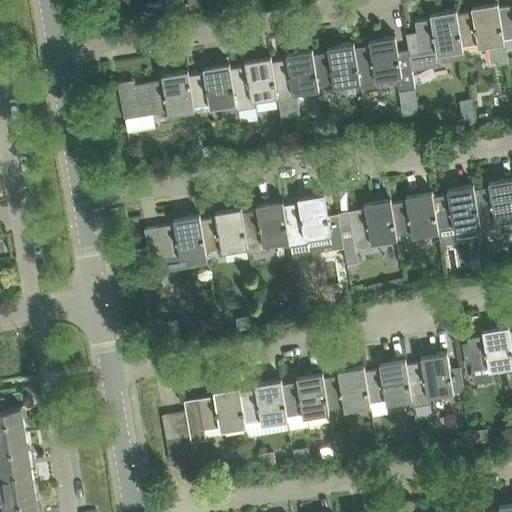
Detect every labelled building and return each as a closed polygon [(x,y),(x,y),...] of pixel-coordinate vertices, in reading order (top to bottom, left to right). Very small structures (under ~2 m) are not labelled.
[(163,0),(156,0),(157,12),(165,11),(163,0)] [(507,62),(504,42),(505,41),(505,38),(499,7),(498,1),(472,5),(473,11),(458,14),(463,45),(478,42),(479,46),(488,44),(490,61),(498,60),(498,63),(507,62)] [(511,4),(499,7),(505,38),(511,36),(511,4)] [(417,31),(407,32),(409,49),(411,57),(413,69),(442,64),(442,62),(465,58),(464,48),(463,45),(458,14),(457,8),(438,11),(430,12),(431,18),(415,21),(417,31)] [(370,44),(355,47),(361,82),(362,87),(380,84),(379,79),(387,77),(388,83),(398,82),(399,90),(405,89),(413,88),(415,87),(415,86),(413,70),(413,69),(409,49),(398,51),(396,34),(377,37),(369,38),(370,44)] [(335,86),(361,82),(355,47),(354,41),(328,45),(329,51),(314,54),(319,85),(334,83),(335,86)] [(288,58),(272,61),(274,73),(278,93),(278,96),(279,101),(297,98),(298,98),(297,93),(320,89),(319,85),(314,54),(313,48),(298,50),(294,51),(287,52),(288,58)] [(238,108),(256,105),(255,100),(278,96),(272,61),(271,55),(252,58),(245,59),(246,65),(231,67),(236,99),(238,108)] [(238,108),(236,99),(231,67),(230,61),(211,65),(204,66),(204,72),(189,74),(195,106),(210,104),(211,107),(221,105),(223,119),(238,117),(236,108),(238,108)] [(195,106),(189,74),(188,68),(162,73),(163,79),(135,83),(134,79),(118,81),(121,98),(122,98),(125,117),(168,110),(169,114),(196,110),(195,106)] [(474,108),(461,111),(463,123),(476,121),(474,108)] [(197,144),(188,145),(190,158),(200,156),(197,144)] [(481,229),(500,226),(499,220),(511,217),(511,176),(489,180),(490,186),(475,189),(481,229)] [(449,193),(434,196),(435,207),(438,227),(439,230),(441,243),(457,240),(457,237),(477,234),(481,233),(481,229),(475,189),(474,183),(459,185),(455,186),(448,187),(449,193)] [(407,200),(392,202),(397,234),(412,231),(413,235),(439,230),(434,196),(432,190),(406,194),(407,200)] [(284,204),(290,239),(291,245),(310,242),(309,236),(330,232),(333,248),(345,246),(341,221),(339,212),(328,214),(324,191),(305,195),(298,196),(299,202),(284,204)] [(347,262),(358,260),(356,250),(376,247),(375,241),(398,237),(397,234),(392,202),(391,196),(365,201),(366,207),(350,210),(351,219),(341,221),(345,246),(347,262)] [(243,212),(248,246),(249,252),(270,249),(269,243),(290,239),(284,204),(283,198),(257,203),(258,209),(243,212)] [(222,250),(241,247),(248,246),(243,212),(241,205),(216,210),(216,216),(201,218),(206,250),(222,247),(222,250)] [(175,223),(145,228),(151,262),(165,260),(164,257),(180,254),(181,258),(191,256),(192,265),(209,262),(207,253),(206,250),(201,218),(200,212),(189,214),(181,216),(174,217),(175,223)] [(362,285),(352,288),(353,292),(354,297),(365,294),(363,286),(362,285)] [(259,313),(247,315),(249,326),(260,324),(259,313)] [(463,343),(466,361),(471,361),(473,368),(471,368),(474,382),(493,379),(492,369),(511,365),(511,341),(510,330),(509,324),(483,328),(484,334),(468,337),(468,342),(463,343)] [(422,361),(407,363),(409,375),(412,394),(413,398),(414,404),(429,401),(428,395),(454,391),(465,389),(461,365),(450,367),(448,350),(433,353),(429,354),(421,355),(422,361)] [(406,357),(399,358),(380,361),(381,367),(366,370),(371,401),(386,399),(386,402),(413,398),(412,394),(407,363),(406,357)] [(339,374),(324,377),(329,408),(344,405),(345,409),(371,404),(371,401),(366,370),(365,364),(338,368),(339,374)] [(308,425),(307,415),(330,411),(329,408),(324,377),(323,371),(297,375),(298,381),(283,383),(288,418),(287,418),(288,428),(308,425)] [(257,388),(241,390),(246,421),(262,419),(262,422),(287,418),(288,418),(283,383),(282,377),(256,382),(257,388)] [(190,434),(191,439),(205,437),(203,428),(220,425),(220,429),(247,425),(246,421),(241,390),(240,384),(215,388),(215,394),(185,399),(186,409),(190,434)] [(0,395),(0,436),(26,432),(22,405),(2,409),(0,395)] [(178,436),(190,434),(186,409),(175,411),(178,436)] [(167,437),(178,436),(175,411),(163,413),(167,437)] [(487,428),(475,429),(476,441),(488,440),(487,428)] [(0,462),(30,457),(26,432),(0,436),(0,462)] [(182,460),(194,458),(191,439),(190,434),(178,436),(182,460)] [(171,462),(182,460),(178,436),(167,437),(171,462)] [(308,446),(294,448),(296,462),(310,460),(308,446)] [(274,451),(252,454),(254,469),(276,467),(274,451)] [(0,478),(2,488),(35,483),(30,457),(0,462),(0,478)] [(5,511),(17,511),(39,509),(35,483),(2,488),(5,511)] [(511,511),(511,501),(499,504),(500,510),(485,511),(511,511)]
